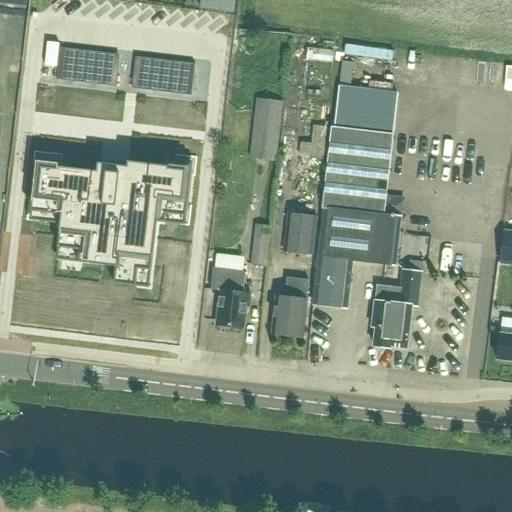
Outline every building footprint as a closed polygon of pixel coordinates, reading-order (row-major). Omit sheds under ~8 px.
[(61,49),(57,81),(69,82),(73,50),(61,49)] [(73,50),(69,82),(81,84),(85,52),(73,50)] [(85,52),(81,84),(93,85),(96,53),(85,52)] [(96,53),(93,85),(104,86),(108,55),(96,53)] [(108,55),(104,86),(117,88),(118,77),(106,76),(109,55),(108,55)] [(477,86),(481,59),(468,58),(465,85),(477,86)] [(133,79),(132,90),(144,91),(148,59),(145,80),(133,79)] [(148,59),(144,91),(156,93),(160,61),(148,59)] [(160,61),(156,93),(168,94),(172,62),(160,61)] [(172,62),(168,94),(180,95),(183,63),(172,62)] [(183,63),(180,95),(192,97),(196,65),(183,63)] [(332,129),(324,210),(313,306),(347,310),(353,262),(395,267),(401,219),(385,217),(394,136),(398,94),(340,88),(335,130),(332,129)] [(257,100),(250,160),(277,163),(284,103),(257,100)] [(37,157),(31,208),(55,211),(54,224),(61,225),(59,244),(62,244),(61,253),(80,255),(79,264),(103,266),(116,268),(114,285),(136,288),(139,266),(152,267),(157,223),(166,224),(167,211),(188,213),(193,171),(166,167),(167,159),(165,159),(164,167),(129,163),(128,169),(107,167),(106,183),(99,182),(100,173),(38,166),(39,158),(37,157)] [(291,215),(286,253),(314,256),(318,219),(291,215)] [(256,226),(251,267),(267,268),(272,228),(256,226)] [(511,233),(505,233),(501,264),(511,265),(511,233)] [(409,262),(408,273),(421,275),(423,263),(409,262)] [(214,270),(211,290),(221,291),(217,327),(243,330),(246,307),(249,307),(250,295),(241,294),(243,274),(214,270)] [(390,350),(390,349),(407,351),(412,309),(417,309),(421,275),(408,273),(402,272),(400,290),(376,287),(371,328),(376,329),(374,348),(390,350)] [(286,299),(285,299),(277,298),(273,335),(303,339),(308,301),(307,301),(310,282),(288,279),(286,299)] [(137,338),(138,313),(82,313),(82,338),(137,338)] [(511,337),(500,336),(497,362),(511,363),(511,337)]
